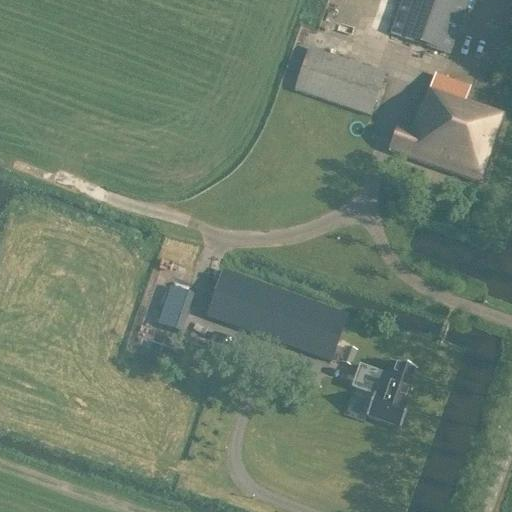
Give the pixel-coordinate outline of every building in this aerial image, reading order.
[(399,0),(388,31),(449,53),(467,0),(399,0)] [(294,90),(370,115),(384,72),(308,47),(294,90)] [(387,150),(480,183),(504,114),(464,101),(469,87),(434,74),(428,91),(426,90),(421,106),(419,106),(411,129),(398,124),(397,124),(387,150)] [(206,316),(330,360),(346,315),(222,270),(206,316)] [(184,290),(172,324),(187,328),(199,294),(184,290)] [(355,351),(345,347),(339,345),(334,358),(350,364),(355,351)] [(382,398),(403,405),(416,370),(390,360),(385,374),(390,376),(382,398)]
